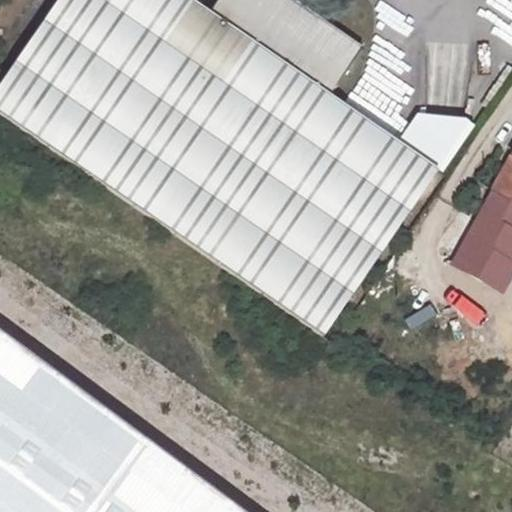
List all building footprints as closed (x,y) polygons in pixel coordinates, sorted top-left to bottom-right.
[(209,13),(190,0),(59,0),(0,85),(0,114),(320,336),(435,169),(328,95),(209,13)] [(360,48),(289,0),(218,0),(209,13),(328,95),(360,48)] [(511,152),(490,192),(511,204),(511,152)] [(511,204),(490,192),(451,265),(505,294),(511,280),(511,204)] [(239,511),(0,335),(0,511),(239,511)]
